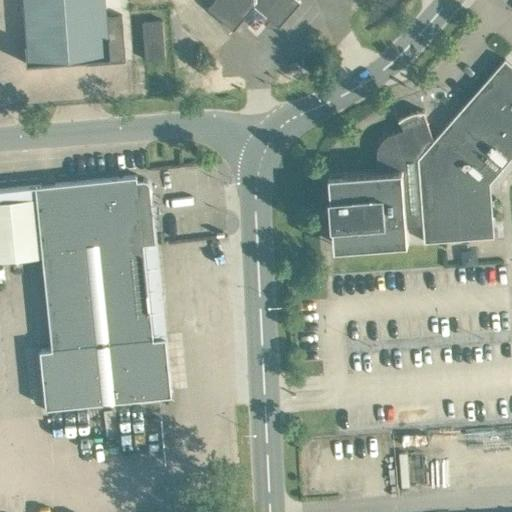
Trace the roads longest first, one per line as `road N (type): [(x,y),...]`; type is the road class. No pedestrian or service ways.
road 1 (unclassified): [(270,511),(251,124)]
road 2 (unknown): [(264,395),(183,448),(107,474),(40,461),(9,438),(0,418)]
road 3 (unclassified): [(0,140),(251,124)]
road 4 (unknown): [(269,500),(511,486)]
road 5 (unclassified): [(251,124),(340,98),(396,59),(449,0)]
